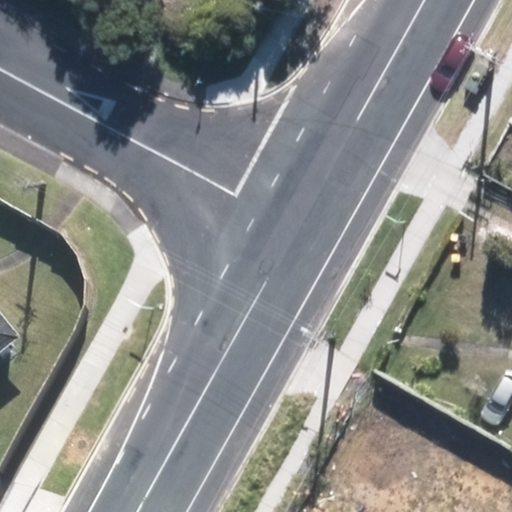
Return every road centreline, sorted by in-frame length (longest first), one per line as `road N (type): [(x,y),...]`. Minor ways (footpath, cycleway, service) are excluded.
road 1 (residential): [(292,226),(0,71)]
road 2 (tertiary): [(292,226),(133,511)]
road 3 (tertiary): [(418,0),(292,226)]
